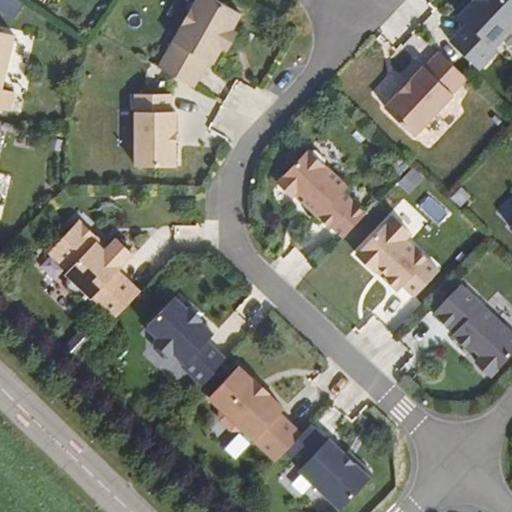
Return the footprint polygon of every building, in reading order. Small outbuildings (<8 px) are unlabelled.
[(1,0),(0,4),(0,10),(19,16),(23,0),(1,0)] [(183,26),(159,68),(194,88),(209,62),(213,64),(222,48),(226,51),(237,31),(233,29),(241,14),(217,0),(197,0),(193,8),(191,6),(181,25),(183,26)] [(511,0),(474,0),(460,16),(468,23),(450,41),(479,69),(497,50),(494,47),(511,28),(511,0)] [(14,38),(0,34),(0,108),(10,111),(14,95),(1,92),(14,38)] [(467,78),(440,53),(426,68),(424,67),(386,107),(415,136),(454,94),(453,93),(467,78)] [(171,94),(136,94),(137,166),(176,166),(176,112),(171,112),(171,94)] [(309,149),(278,182),(293,197),(295,194),(298,191),(306,198),(303,201),(331,229),(356,203),(343,192),(348,187),(326,165),(326,159),(318,150),(310,151),(309,149)] [(298,191),(295,194),(303,201),(306,198),(298,191)] [(438,226),(451,214),(432,193),(419,205),(438,226)] [(393,217),(358,255),(375,272),(377,270),(380,267),(388,275),(385,277),(399,291),(404,285),(415,296),(439,271),(406,239),(411,234),(393,217)] [(67,273),(115,319),(141,292),(119,271),(122,267),(121,266),(133,253),(117,238),(108,248),(79,221),(49,252),(69,270),(67,273)] [(377,270),(385,277),(388,275),(380,267),(377,270)] [(511,354),(511,333),(461,285),(433,314),(454,333),(453,335),(471,353),(474,349),(481,357),(478,359),(476,362),(491,377),(511,354)] [(203,386),(227,360),(207,341),(214,334),(201,322),(203,320),(190,308),(188,310),(175,297),(147,327),(158,338),(155,342),(155,349),(164,357),(171,356),(174,353),(185,363),(182,366),(203,386)] [(471,353),(478,359),(481,357),(474,349),(471,353)] [(239,366),(209,397),(222,409),(221,411),(222,418),(234,428),(241,430),(242,428),(277,461),(285,452),(302,434),(280,413),(285,409),(269,394),(270,393),(256,380),(255,381),(239,366)] [(327,441),(310,425),(302,434),(285,452),(302,467),(300,470),(341,509),(373,475),(356,459),(353,462),(345,454),(329,439),(327,441)] [(348,451),(345,454),(353,462),(356,459),(348,451)]
